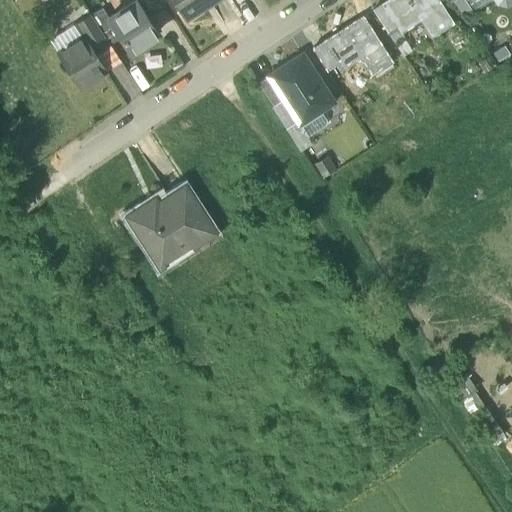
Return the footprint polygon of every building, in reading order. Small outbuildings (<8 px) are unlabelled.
[(136,0),(133,0),(109,16),(130,50),(158,32),(136,0)] [(159,0),(143,0),(151,12),(163,5),(159,0)] [(174,0),(184,15),(201,5),(201,6),(210,0),(174,0)] [(387,0),(382,4),(396,25),(395,26),(396,27),(399,32),(420,18),(432,37),(452,24),(436,0),(387,0)] [(396,25),(382,4),(372,10),(386,31),(395,26),(396,25)] [(109,44),(90,14),(73,25),(82,38),(83,37),(94,54),(109,44)] [(358,19),(322,43),(336,65),(335,66),(339,71),(360,58),(372,76),(391,63),(374,37),(371,38),(358,19)] [(395,26),(386,31),(402,56),(410,50),(399,32),(396,27),(395,26)] [(82,38),(58,53),(80,87),(105,71),(94,54),(83,37),(82,38)] [(336,65),(322,43),(312,49),(327,71),(335,66),(336,65)] [(301,55),(268,77),(283,100),(299,125),(299,124),(320,110),(331,103),(301,55)] [(283,100),(268,77),(258,84),(273,107),(283,100)] [(320,110),(299,124),(307,138),(329,124),(320,110)] [(185,186),(149,209),(145,204),(127,216),(160,267),(174,258),(170,252),(190,239),(194,245),(214,232),(185,186)] [(474,387),(460,397),(483,433),(498,423),(474,387)]
